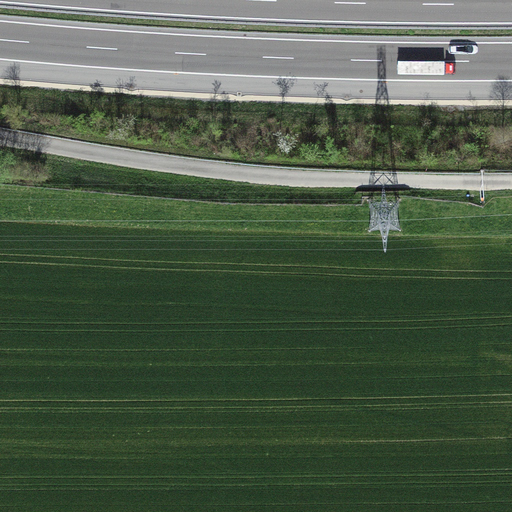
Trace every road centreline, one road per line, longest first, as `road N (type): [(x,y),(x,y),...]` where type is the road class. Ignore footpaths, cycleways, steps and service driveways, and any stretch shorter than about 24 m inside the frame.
road 1 (motorway): [(0,39),(245,56),(511,61)]
road 2 (motorway): [(511,4),(261,0)]
